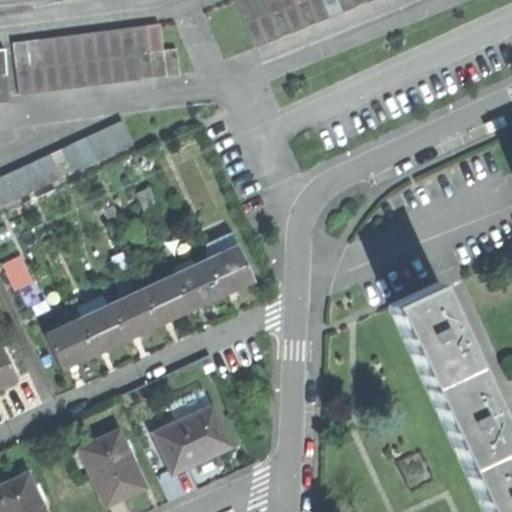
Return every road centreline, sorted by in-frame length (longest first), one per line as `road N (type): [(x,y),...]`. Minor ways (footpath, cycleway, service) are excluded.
road 1 (residential): [(295,313),(300,225),(312,199),(335,180),(511,98)]
road 2 (residential): [(0,436),(274,313),(295,313)]
road 3 (residential): [(290,488),(295,313)]
